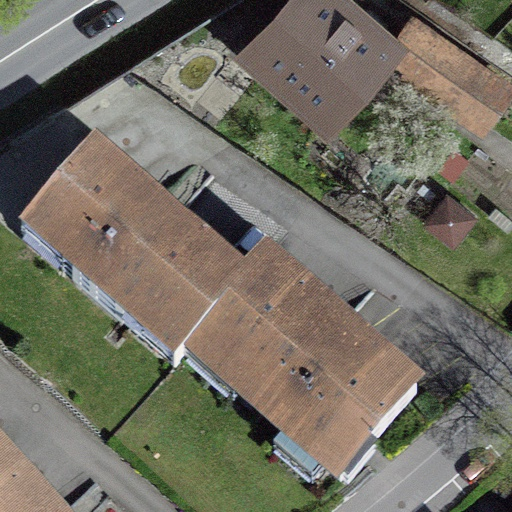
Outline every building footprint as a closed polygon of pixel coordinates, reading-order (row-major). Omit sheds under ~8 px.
[(280,0),(242,50),(331,118),(386,49),(322,0),(280,0)] [(411,16),(386,49),(482,120),(506,87),(411,16)] [(166,372),(171,366),(241,284),(93,157),(17,245),(166,372)] [(253,270),(241,284),(171,366),(324,496),(406,401),(253,270)] [(33,511),(0,474),(0,511),(33,511)]
